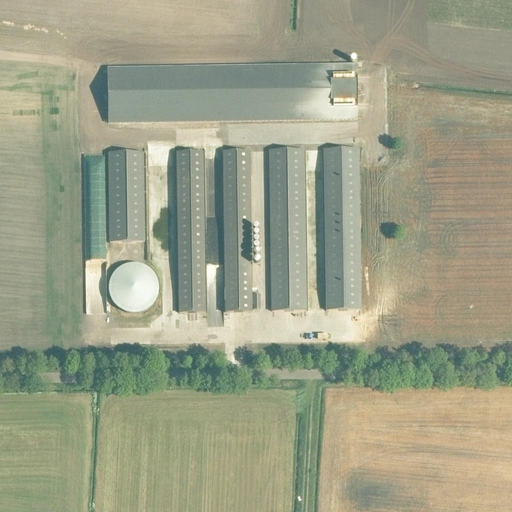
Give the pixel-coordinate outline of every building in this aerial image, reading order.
[(105,129),(358,124),(357,69),(104,73),(105,129)] [(324,312),(360,312),(358,151),(323,151),(324,312)] [(249,152),(221,153),(224,314),(252,313),(249,152)] [(306,312),(304,152),(269,153),(271,312),(306,312)] [(205,314),(203,154),(175,154),(178,315),(205,314)] [(143,155),(108,155),(110,244),(144,244),(143,155)] [(158,292),(156,280),(149,270),(138,265),(126,266),(116,272),(110,282),(109,294),(114,305),(123,313),(135,315),(146,311),(155,303),(158,292)]
